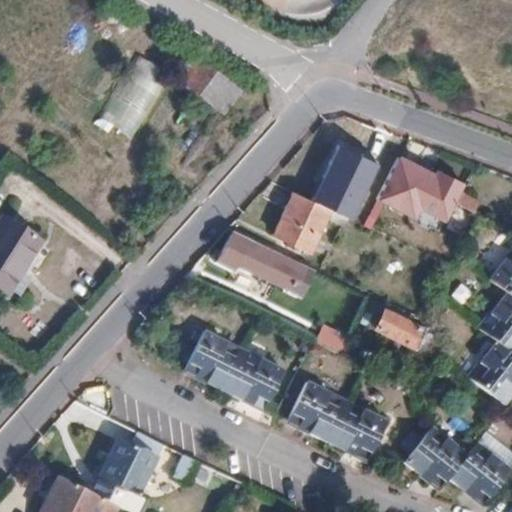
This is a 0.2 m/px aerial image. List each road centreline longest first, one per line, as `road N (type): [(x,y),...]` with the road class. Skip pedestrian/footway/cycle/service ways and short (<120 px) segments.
road 1 (residential): [(333,96),(305,104),(86,351)]
road 2 (residential): [(356,491),(86,351)]
road 3 (residential): [(333,96),(280,51),(258,55),(160,0)]
road 4 (residential): [(333,96),(511,159)]
road 5 (residential): [(86,351),(0,445)]
